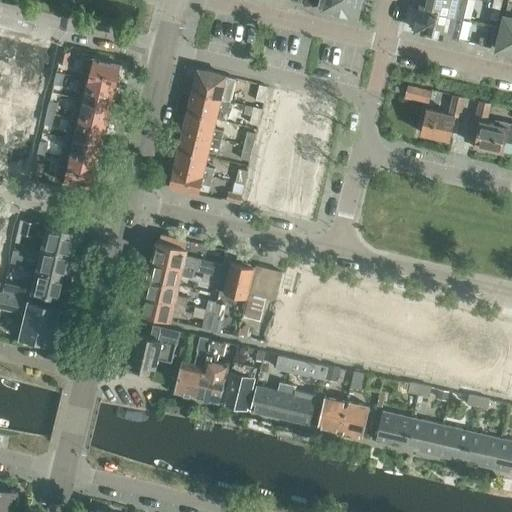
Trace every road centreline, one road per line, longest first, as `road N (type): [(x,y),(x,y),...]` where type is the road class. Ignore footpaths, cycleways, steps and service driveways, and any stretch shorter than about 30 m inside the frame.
road 1 (residential): [(361,152),(372,96),(164,46)]
road 2 (unclassified): [(64,470),(121,226)]
road 3 (residential): [(127,201),(337,250)]
road 4 (residential): [(337,250),(511,292)]
road 5 (residential): [(209,0),(381,42)]
road 6 (residential): [(236,511),(64,470)]
road 7 (residential): [(164,46),(0,9)]
road 8 (unclassified): [(127,201),(164,46)]
road 9 (residential): [(511,186),(361,152)]
road 10 (residential): [(381,42),(511,72)]
road 11 (residential): [(121,226),(0,197)]
